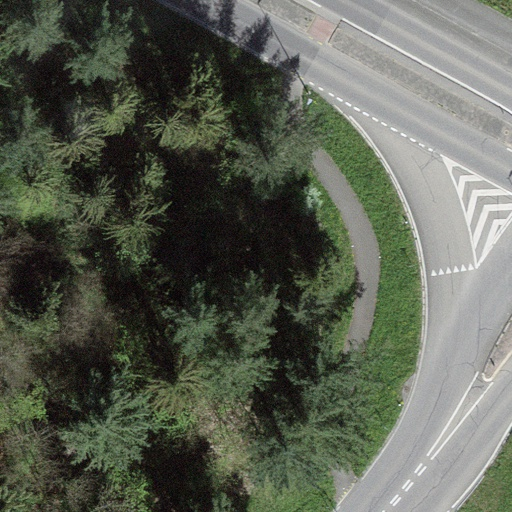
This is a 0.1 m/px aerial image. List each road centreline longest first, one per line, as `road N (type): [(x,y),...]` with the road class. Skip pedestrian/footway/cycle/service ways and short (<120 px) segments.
road 1 (secondary): [(333,22),(408,149),(487,378)]
road 2 (secondary): [(333,22),(511,132)]
road 3 (tertiary): [(487,378),(387,511)]
